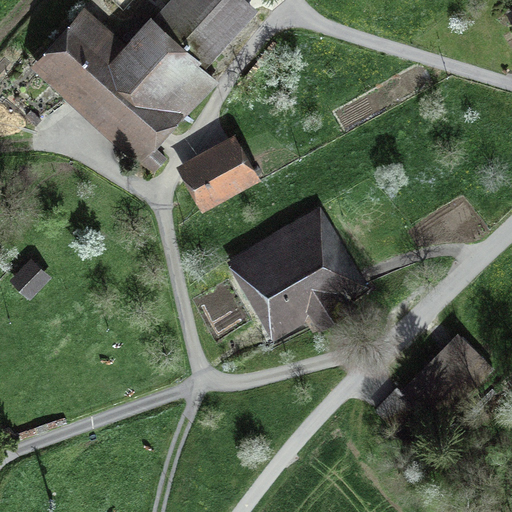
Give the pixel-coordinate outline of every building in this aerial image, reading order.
[(149,0),(160,10),(128,43),(96,12),(48,60),(53,64),(51,66),(64,79),(69,74),(145,147),(211,78),(200,67),(253,12),(240,0),(149,0)] [(190,172),(206,202),(253,178),(237,147),(190,172)] [(337,288),(351,281),(320,224),(242,266),(273,323),(303,307),(314,327),(348,309),(337,288)] [(52,278),(31,257),(3,286),(25,307),(52,278)] [(398,426),(418,406),(397,386),(377,406),(398,426)]
